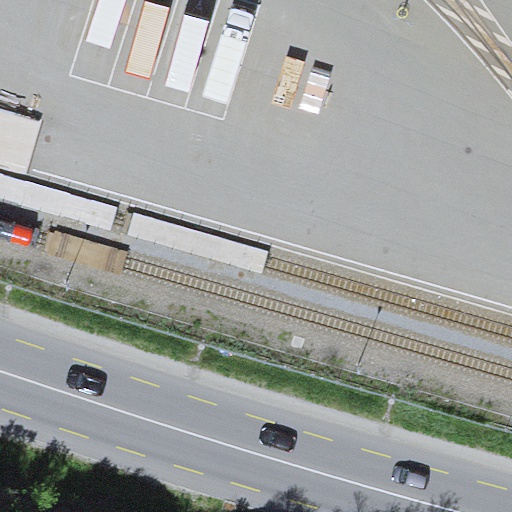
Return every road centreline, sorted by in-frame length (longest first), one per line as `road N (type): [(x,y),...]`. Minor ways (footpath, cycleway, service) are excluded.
road 1 (primary): [(0,370),(463,511)]
road 2 (unknown): [(509,0),(385,65)]
